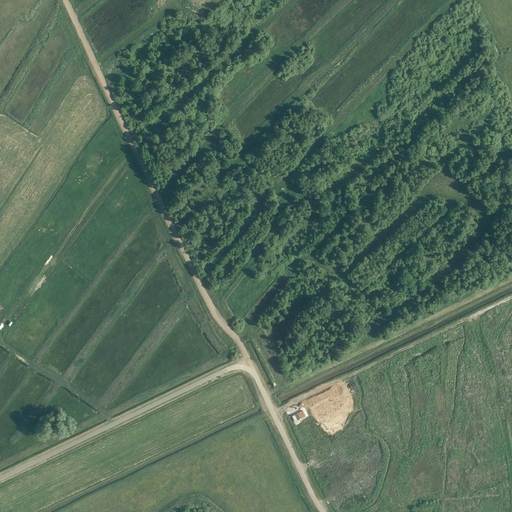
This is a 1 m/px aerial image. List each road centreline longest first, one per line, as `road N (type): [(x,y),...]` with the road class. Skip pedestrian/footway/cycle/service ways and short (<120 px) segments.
road 1 (tertiary): [(322,511),(255,375),(242,366),(0,478)]
road 2 (track): [(64,0),(212,309),(253,373)]
